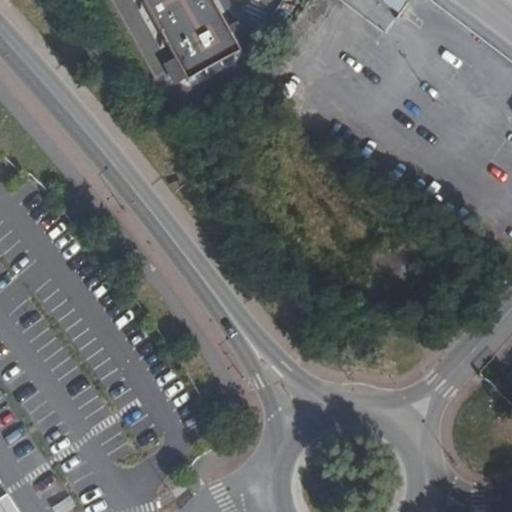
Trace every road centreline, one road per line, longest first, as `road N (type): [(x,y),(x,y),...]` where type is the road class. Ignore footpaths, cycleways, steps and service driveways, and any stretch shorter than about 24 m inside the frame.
road 1 (tertiary): [(249,352),(0,39)]
road 2 (unclassified): [(412,446),(436,388),(511,300)]
